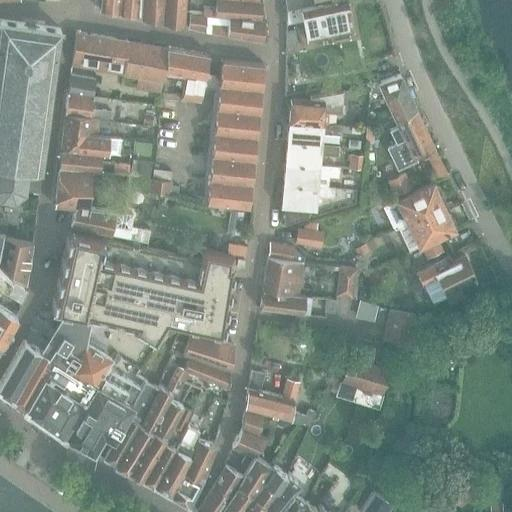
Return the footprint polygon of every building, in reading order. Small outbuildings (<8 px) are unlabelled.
[(119,11),(119,0),(100,0),(100,9),(119,11)] [(119,0),(119,11),(138,14),(138,0),(119,0)] [(162,22),(163,0),(142,0),(141,19),(162,22)] [(163,0),(162,22),(183,26),(184,0),(163,0)] [(260,0),(214,0),(214,4),(202,3),(201,14),(206,14),(228,15),(259,18),(261,6),(260,0)] [(317,0),(314,1),(286,6),(285,20),(302,17),(306,34),(329,29),(331,38),(348,34),(346,26),(350,25),(347,6),(348,6),(346,0),(317,0)] [(206,14),(201,14),(189,12),(188,26),(205,29),(206,14)] [(263,18),(259,18),(228,15),(228,23),(212,22),(211,31),(261,40),(264,25),(263,18)] [(0,197),(13,199),(25,190),(25,189),(32,190),(32,193),(38,193),(41,171),(59,28),(0,19),(0,197)] [(285,30),(285,44),(296,41),(293,28),(285,30)] [(124,72),(127,39),(74,30),(70,63),(124,72)] [(164,79),(166,45),(127,39),(124,72),(137,74),(156,77),(164,79)] [(182,73),(186,49),(166,45),(164,79),(165,70),(182,73)] [(218,89),(218,83),(221,58),(207,56),(208,52),(186,49),(182,73),(184,74),(180,96),(199,99),(201,87),(218,89)] [(218,83),(259,87),(262,62),(221,58),(218,83)] [(337,69),(340,82),(360,78),(358,65),(337,69)] [(66,92),(93,95),(96,76),(69,71),(66,92)] [(399,72),(377,81),(389,108),(379,113),(384,122),(390,119),(416,107),(399,72)] [(154,90),(156,77),(137,74),(135,87),(154,90)] [(108,91),(129,95),(131,83),(110,79),(108,91)] [(257,111),(259,87),(218,83),(218,89),(216,106),(257,111)] [(288,119),(320,122),(321,110),(342,112),(343,102),(341,102),(342,88),(320,93),(309,95),(309,100),(290,98),(288,119)] [(91,106),(93,95),(66,92),(64,112),(99,116),(99,117),(109,119),(111,108),(91,106)] [(254,134),(257,111),(216,106),(213,130),(254,134)] [(390,119),(384,122),(386,128),(390,126),(397,141),(393,143),(388,146),(398,167),(416,158),(414,153),(425,148),(439,178),(447,174),(416,107),(390,119)] [(113,119),(109,119),(99,117),(99,116),(64,112),(62,130),(97,134),(98,123),(112,125),(113,119)] [(341,124),(320,122),(288,119),(286,141),(318,144),(319,131),(340,133),(341,124)] [(59,148),(101,152),(101,150),(115,151),(117,136),(97,134),(62,130),(59,148)] [(251,158),(254,134),(213,130),(211,153),(251,158)] [(353,146),(360,147),(360,139),(348,137),(347,146),(353,146)] [(339,145),(318,144),(286,141),(284,161),(316,164),(317,152),(338,154),(339,145)] [(360,153),(360,147),(353,146),(353,152),(349,152),(349,166),(350,167),(363,167),(363,153),(360,153)] [(100,161),(101,152),(59,148),(57,165),(92,167),(127,169),(128,163),(100,161)] [(249,181),(251,158),(211,153),(208,177),(249,181)] [(337,166),(316,164),(284,161),(282,182),(314,185),(315,173),(337,175),(337,176),(350,177),(350,167),(349,166),(337,166)] [(88,205),(92,167),(57,165),(54,204),(71,204),(75,205),(75,203),(88,205)] [(386,179),(394,195),(412,187),(405,170),(386,179)] [(148,190),(169,192),(170,179),(149,177),(148,190)] [(246,206),(249,181),(208,177),(205,201),(246,206)] [(407,221),(443,204),(433,180),(396,197),(407,221)] [(335,187),(314,185),(282,182),(280,204),(282,204),(280,221),(309,213),(310,207),(312,207),(313,193),(334,195),(335,187)] [(132,213),(88,205),(75,203),(75,205),(70,223),(147,240),(150,227),(131,224),(132,213)] [(408,249),(420,244),(437,236),(454,228),(443,204),(407,221),(397,225),(408,249)] [(322,229),(316,228),(317,222),(310,221),(303,223),(303,226),(297,225),(294,241),(320,245),(322,229)] [(0,378),(0,389),(62,431),(112,349),(140,366),(164,326),(166,323),(222,335),(226,305),(233,265),(230,264),(232,253),(202,247),(200,258),(102,237),(87,234),(68,230),(63,250),(60,265),(59,268),(50,310),(60,312),(49,330),(39,347),(23,339),(23,338),(18,347),(15,351),(0,378)] [(0,265),(10,272),(25,284),(25,281),(32,241),(4,235),(0,253),(0,265)] [(437,236),(420,244),(427,258),(444,250),(437,236)] [(267,255),(261,288),(296,293),(302,260),(302,255),(292,247),(292,245),(269,241),(267,255)] [(457,282),(474,274),(465,254),(448,262),(445,256),(416,269),(421,281),(422,281),(432,301),(446,295),(447,296),(461,290),(457,282)] [(335,293),(356,296),(359,268),(355,267),(355,266),(339,264),(335,293)] [(25,288),(25,284),(10,272),(0,265),(0,280),(4,283),(6,281),(13,285),(15,282),(25,288)] [(28,290),(25,288),(15,282),(13,285),(6,281),(4,283),(0,280),(0,341),(16,314),(0,304),(0,292),(1,291),(21,303),(28,290)] [(261,288),(259,306),(302,312),(310,313),(312,296),(304,295),(305,294),(296,293),(261,288)] [(325,311),(335,312),(337,298),(325,297),(323,310),(325,311)] [(385,325),(409,330),(412,317),(388,312),(385,325)] [(406,344),(409,330),(385,325),(382,338),(406,344)] [(425,356),(463,359),(464,332),(427,330),(425,356)] [(230,370),(232,342),(188,331),(180,355),(185,356),(230,370)] [(228,387),(230,370),(185,356),(181,368),(228,387)] [(347,356),(340,380),(361,387),(368,362),(347,356)] [(368,362),(361,387),(382,393),(389,368),(368,362)] [(135,382),(107,366),(105,365),(93,381),(63,432),(99,455),(142,380),(137,377),(135,382)] [(243,406),(261,411),(306,424),(313,410),(306,407),(303,412),(290,409),(293,397),(297,380),(285,377),(281,394),(261,389),(265,371),(251,368),(248,386),(246,386),(243,406)] [(114,459),(155,387),(142,380),(99,455),(114,459)] [(127,466),(167,396),(169,391),(164,389),(157,385),(155,387),(114,459),(127,466)] [(139,473),(180,403),(167,396),(127,466),(139,473)] [(151,481),(185,422),(192,409),(180,403),(139,473),(151,481)] [(258,433),(261,411),(243,406),(239,425),(258,433)] [(166,490),(193,435),(196,428),(185,422),(151,481),(166,490)] [(267,436),(258,433),(239,425),(230,445),(247,451),(254,454),(267,436)] [(193,435),(166,490),(186,502),(197,480),(200,475),(213,442),(193,435)] [(200,511),(213,511),(254,454),(247,451),(241,459),(235,468),(223,462),(195,508),(200,511)] [(236,511),(271,465),(269,463),(254,454),(213,511),(236,511)] [(256,511),(285,473),(280,469),(270,462),(269,463),(271,465),(236,511),(256,511)] [(294,511),(304,499),(297,494),(303,485),(285,473),(256,511),(294,511)] [(442,485),(449,492),(461,479),(450,477),(442,485)] [(457,491),(468,500),(481,482),(466,480),(457,491)] [(359,509),(363,511),(382,511),(390,501),(373,489),(359,509)] [(312,511),(315,508),(304,499),(294,511),(312,511)] [(332,511),(319,502),(315,508),(312,511),(332,511)]
